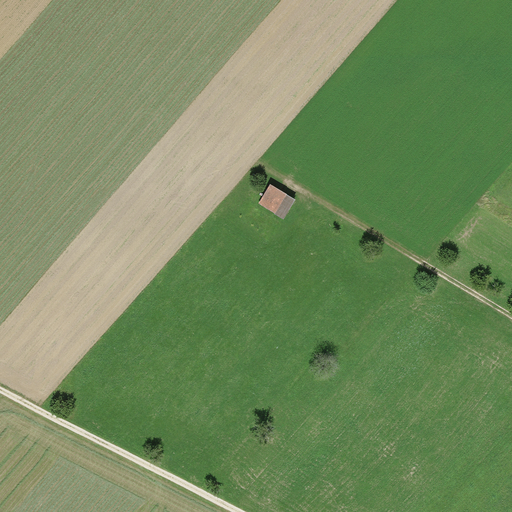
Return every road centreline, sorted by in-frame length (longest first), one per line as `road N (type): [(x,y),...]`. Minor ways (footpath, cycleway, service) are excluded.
road 1 (track): [(0,391),(235,511)]
road 2 (track): [(511,319),(291,187)]
